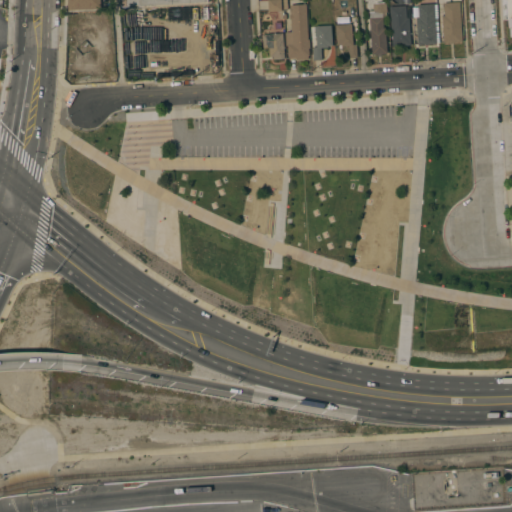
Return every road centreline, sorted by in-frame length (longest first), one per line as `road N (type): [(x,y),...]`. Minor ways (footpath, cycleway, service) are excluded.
road 1 (primary): [(492,401),(371,391),(233,351),(95,271),(10,199)]
road 2 (motorway): [(70,360),(385,414),(492,401)]
road 3 (residential): [(487,72),(243,88)]
road 4 (secondary): [(10,199),(30,114),(37,0)]
road 5 (residential): [(500,257),(490,236),(487,72)]
road 6 (residential): [(243,88),(85,107)]
